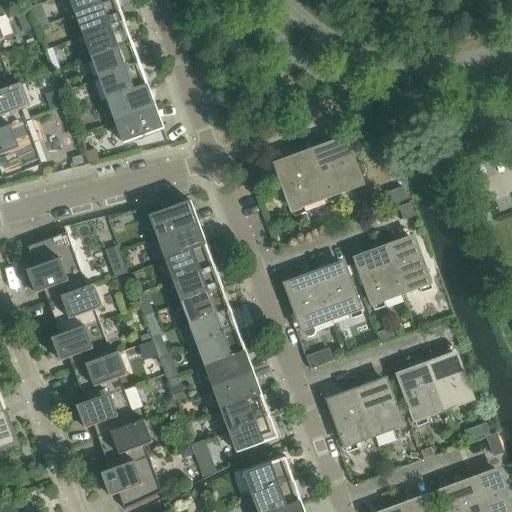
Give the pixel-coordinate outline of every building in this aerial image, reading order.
[(71,0),(77,16),(118,1),(117,0),(71,0)] [(126,22),(118,1),(77,16),(85,37),(126,22)] [(126,22),(85,37),(93,59),(134,44),(126,22)] [(93,59),(101,80),(142,65),(134,44),(93,59)] [(0,93),(22,86),(22,85),(14,88),(2,55),(0,55),(0,93)] [(142,65),(101,80),(109,101),(150,86),(142,65)] [(30,108),(22,86),(0,93),(0,131),(26,122),(22,111),(30,108)] [(109,101),(117,123),(157,108),(150,86),(109,101)] [(157,108),(117,123),(125,145),(166,130),(157,108)] [(26,122),(0,131),(0,170),(3,180),(42,166),(26,122)] [(336,144),(305,155),(314,179),(326,174),(335,196),(364,186),(362,180),(365,177),(366,173),(366,169),(364,166),(360,164),(356,165),(348,144),(337,148),(336,144)] [(314,179),(305,155),(288,161),(289,165),(278,170),(291,206),(292,206),(296,218),(307,214),(305,207),(335,196),(326,174),(314,179)] [(159,239),(200,224),(192,202),(151,217),(159,239)] [(159,239),(167,261),(208,246),(200,224),(159,239)] [(45,292),(49,303),(88,290),(87,289),(67,234),(29,248),(36,269),(29,272),(37,295),(45,292)] [(403,242),(386,249),(403,295),(420,288),(423,294),(434,290),(430,279),(416,242),(405,246),(403,242)] [(117,277),(130,272),(120,245),(107,250),(117,277)] [(167,261),(175,282),(216,267),(208,246),(167,261)] [(403,295),(386,249),(368,255),(369,260),(358,264),(371,300),(376,312),(387,308),(385,302),(403,295)] [(175,282),(183,303),(224,288),(216,267),(175,282)] [(334,268),(316,275),(333,321),(351,314),(353,320),(364,316),(360,305),(346,268),(335,272),(334,268)] [(318,326),(333,321),(316,275),(298,281),(299,285),(288,289),(301,326),(302,326),(304,331),(307,330),(310,337),(313,339),(317,339),(320,336),(321,333),(318,326)] [(62,337),(100,324),(96,312),(104,309),(95,286),(87,289),(88,290),(49,303),(61,337),(62,337)] [(183,303),(191,325),(231,310),(224,288),(183,303)] [(191,325),(198,346),(239,331),(231,310),(191,325)] [(112,357),(100,324),(62,337),(61,337),(53,340),(62,362),(70,360),(74,371),(112,357)] [(198,346),(206,368),(247,353),(239,331),(198,346)] [(206,368),(214,389),(255,374),(247,353),(206,368)] [(86,405),(125,391),(120,379),(128,376),(120,354),(112,357),(74,371),(86,404),(86,405)] [(446,359),(428,365),(445,411),(474,401),(472,395),(473,395),(459,359),(448,363),(446,359)] [(445,411),(428,365),(410,372),(412,376),(400,380),(414,417),(418,428),(429,424),(427,418),(445,411)] [(214,389),(222,410),(263,395),(255,374),(214,389)] [(358,391),(375,437),(404,426),(402,421),(403,421),(389,384),(378,388),(376,384),(358,391)] [(137,424),(125,391),(86,405),(86,404),(78,407),(87,430),(95,427),(99,439),(137,425),(137,424)] [(357,444),(375,437),(358,391),(340,398),(342,402),(331,406),(344,443),(344,442),(349,454),(360,450),(357,444)] [(222,410),(230,432),(271,417),(263,395),(222,410)] [(19,448),(6,412),(0,414),(0,452),(17,446),(18,448),(19,448)] [(271,417),(230,432),(238,454),(279,439),(271,417)] [(111,472),(150,458),(145,447),(153,444),(145,421),(137,424),(137,425),(99,439),(111,472)] [(208,440),(194,446),(206,477),(221,471),(208,440)] [(111,472),(103,475),(111,498),(119,495),(125,510),(163,493),(150,458),(111,472)] [(254,496),(294,481),(286,459),(246,474),(254,496)] [(489,475),(471,482),(482,511),(511,511),(511,502),(502,475),(490,479),(489,475)] [(254,496),(259,511),(276,511),(302,503),(294,481),(254,496)] [(482,511),(471,482),(453,488),(455,492),(443,496),(448,511),(482,511)] [(419,501),(401,507),(402,511),(436,511),(432,501),(421,505),(419,501)] [(276,511),(305,511),(302,503),(276,511)]
